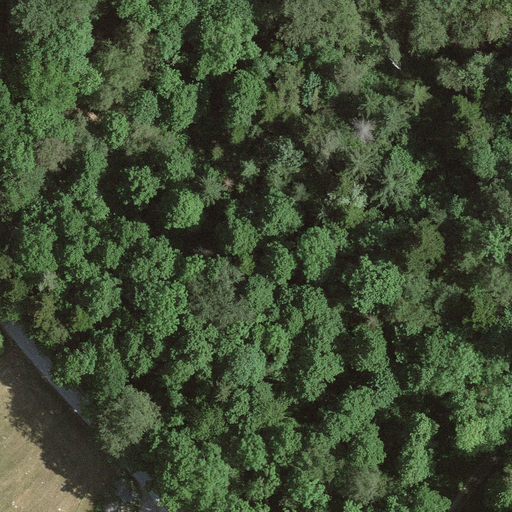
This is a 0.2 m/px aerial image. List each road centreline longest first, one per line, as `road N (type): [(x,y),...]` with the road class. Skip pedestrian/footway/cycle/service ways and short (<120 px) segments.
road 1 (unclassified): [(190,511),(0,303)]
road 2 (track): [(0,241),(102,0)]
